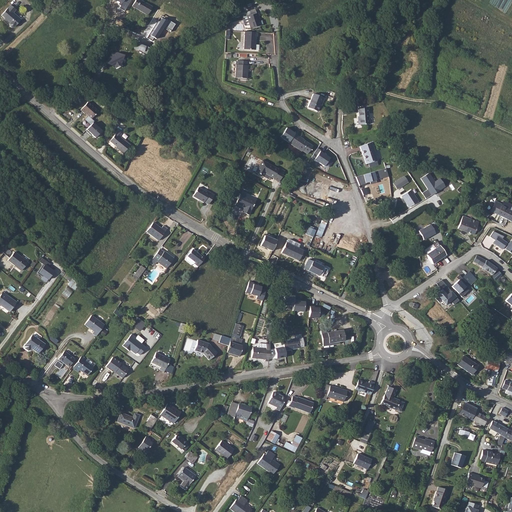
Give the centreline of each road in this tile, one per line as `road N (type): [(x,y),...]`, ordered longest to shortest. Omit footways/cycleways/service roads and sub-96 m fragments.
road 1 (tertiary): [(378,323),(231,250),(131,184),(50,115)]
road 2 (residential): [(381,350),(178,389),(51,399)]
road 3 (track): [(450,0),(434,40),(433,85),(423,96),(341,93)]
road 4 (residential): [(389,308),(345,157),(331,144)]
road 5 (residential): [(183,511),(103,463),(51,399)]
road 6 (residential): [(389,357),(333,479),(357,491)]
road 7 (residential): [(389,308),(479,249),(511,276)]
road 8 (residential): [(331,144),(280,97),(275,34)]
road 9 (residential): [(106,0),(101,29),(50,115)]
